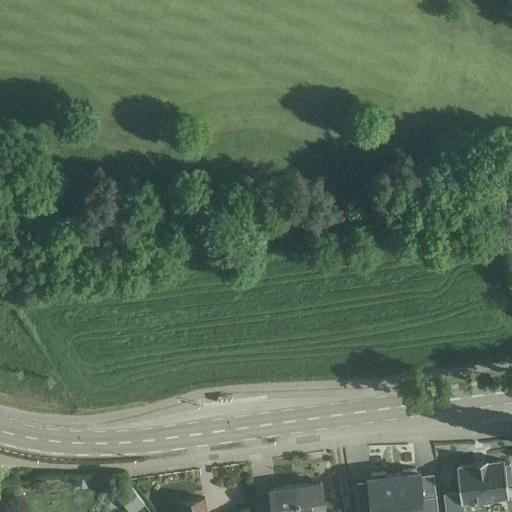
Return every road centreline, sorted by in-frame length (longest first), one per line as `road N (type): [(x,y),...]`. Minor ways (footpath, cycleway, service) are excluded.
road 1 (secondary): [(203,434),(511,393)]
road 2 (secondary): [(203,434),(118,446),(0,431)]
